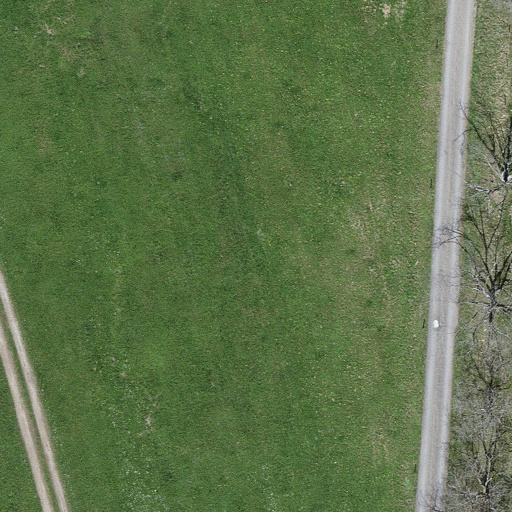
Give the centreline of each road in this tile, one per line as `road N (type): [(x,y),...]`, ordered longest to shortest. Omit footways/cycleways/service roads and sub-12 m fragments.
road 1 (unclassified): [(476,0),(434,390),(429,511)]
road 2 (track): [(68,511),(0,307)]
